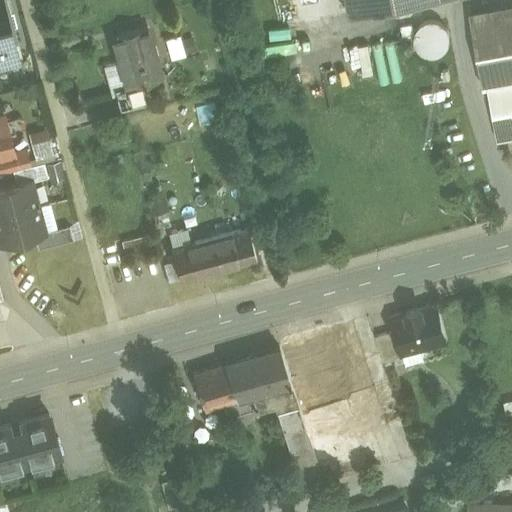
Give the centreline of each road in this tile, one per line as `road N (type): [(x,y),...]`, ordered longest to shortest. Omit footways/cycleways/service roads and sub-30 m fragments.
road 1 (secondary): [(121,351),(511,245)]
road 2 (residential): [(25,0),(121,351)]
road 3 (residential): [(281,511),(511,444)]
road 4 (residential): [(77,363),(9,295),(0,263)]
